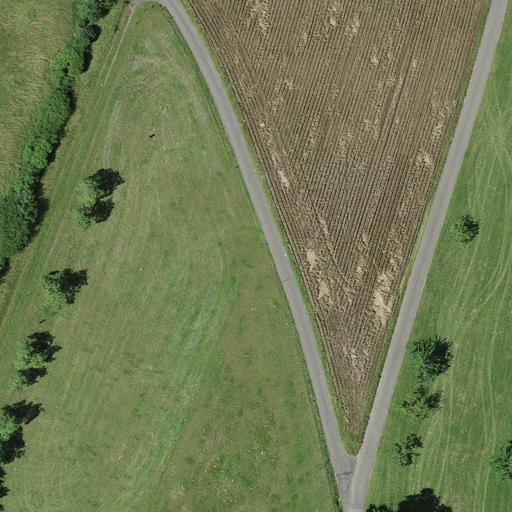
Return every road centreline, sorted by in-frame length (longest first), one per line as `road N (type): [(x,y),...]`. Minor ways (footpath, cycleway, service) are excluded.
road 1 (track): [(354,500),(242,143),(172,0)]
road 2 (unclassified): [(502,0),(396,344),(356,511)]
road 3 (track): [(138,0),(0,365)]
